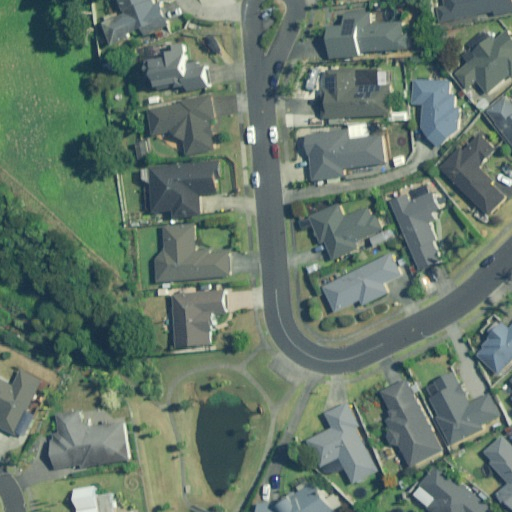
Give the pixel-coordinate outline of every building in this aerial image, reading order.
[(116,46),(134,38),(132,35),(145,30),(148,36),(172,25),(162,2),(156,4),(154,0),(120,0),(127,13),(106,23),(116,46)] [(511,0),(444,0),(446,5),(437,7),(440,22),(496,10),(497,15),(511,11),(511,0)] [(366,57),(366,50),(414,48),(413,33),(407,33),(407,21),(373,22),(372,12),(347,13),(347,27),(334,27),(335,58),(366,57)] [(511,33),(508,29),(498,39),(486,27),(470,42),(474,46),(464,55),(469,61),(457,73),(472,88),(480,80),(492,94),(511,74),(511,33)] [(153,78),(161,77),(163,88),(190,83),(191,90),(212,87),(208,66),(201,67),(200,62),(190,64),(189,56),(187,44),(170,46),(172,59),(160,60),(160,57),(150,59),(153,78)] [(380,71),(380,84),(377,84),(363,69),(328,70),(328,88),(324,88),(325,116),(395,114),(395,84),(389,84),(389,70),(380,71)] [(414,104),(425,104),(424,128),(442,147),(463,130),(462,107),(458,107),(458,94),(452,94),(453,80),(415,78),(414,104)] [(511,91),(488,112),(511,139),(511,91)] [(152,140),(171,135),(184,143),(187,159),(214,153),(211,139),(214,139),(212,127),(214,126),(208,98),(146,112),(152,140)] [(311,155),(313,155),(317,181),(351,176),(350,169),(392,163),(388,134),(373,136),(371,122),(351,125),(352,129),(309,135),(311,155)] [(511,196),(483,167),(500,151),(482,133),(466,149),(463,146),(442,166),(491,216),(511,196)] [(147,140),(136,143),(140,159),(150,157),(147,140)] [(218,160),(151,167),(144,167),(146,186),(153,185),(156,211),(177,209),(177,217),(205,215),(203,194),(221,192),(220,178),(224,178),(222,160),(218,160)] [(424,268),(435,263),(436,266),(447,262),(437,241),(441,239),(433,221),(439,219),(436,213),(444,209),(436,190),(413,200),(409,192),(393,200),(424,268)] [(324,244),(330,241),(338,260),(374,245),(371,239),(388,232),(390,239),(398,235),(395,227),(388,230),(381,214),(375,216),(371,206),(348,216),(342,203),(312,215),(324,244)] [(233,252),(218,252),(217,248),(207,248),(198,244),(197,225),(165,226),(167,248),(158,257),(159,280),(234,275),(233,252)] [(393,252),(326,286),(339,312),(363,299),(366,306),(392,292),(388,284),(405,275),(393,252)] [(230,313),(228,289),(174,294),(179,348),(213,345),(212,331),(218,331),(217,314),(230,313)] [(511,362),(511,328),(506,323),(486,345),(488,347),(480,355),(501,375),(511,362)] [(0,415),(0,425),(17,435),(19,431),(27,435),(38,415),(30,411),(45,381),(23,370),(16,385),(0,376),(0,411),(2,412),(0,415)] [(441,418),(453,444),(485,428),(483,425),(504,415),(495,395),(488,398),(487,395),(473,402),(458,372),(430,385),(436,397),(434,398),(443,417),(441,418)] [(390,420),(394,428),(391,436),(395,444),(403,445),(413,466),(446,450),(410,378),(385,391),(397,416),(390,420)] [(312,441),(329,472),(339,472),(348,467),(357,483),(382,469),(359,428),(363,425),(350,401),(321,417),(329,431),(312,441)] [(54,441),(58,468),(84,464),(85,467),(136,460),(130,422),(92,428),(91,423),(86,424),(84,411),(59,415),(62,432),(55,433),(56,440),(54,441)] [(483,456),(497,471),(498,486),(503,491),(500,493),(508,502),(510,500),(511,501),(511,439),(508,434),(483,456)] [(436,511),(489,511),(494,507),(442,464),(412,500),(426,511),(427,511),(432,508),(436,511)] [(263,511),(339,511),(317,483),(309,489),(306,486),(294,496),(296,500),(285,505),(282,501),(264,500),(263,511)] [(115,511),(113,494),(99,497),(97,486),(78,489),(82,511),(115,511)]
